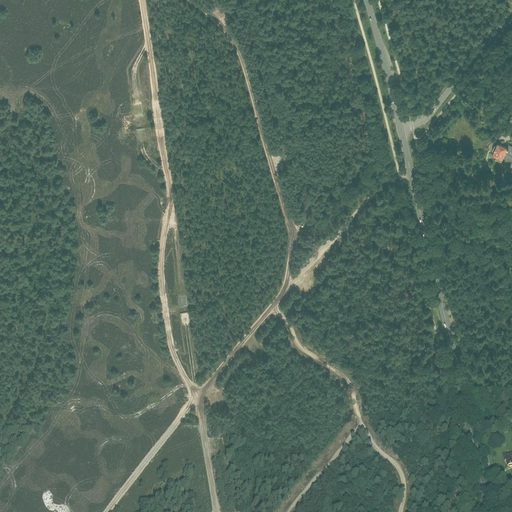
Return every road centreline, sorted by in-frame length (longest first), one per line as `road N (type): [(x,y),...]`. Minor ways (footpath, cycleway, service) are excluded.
road 1 (secondary): [(486,511),(400,127)]
road 2 (tertiary): [(400,127),(426,117),(511,12)]
road 3 (secondary): [(400,127),(366,0)]
